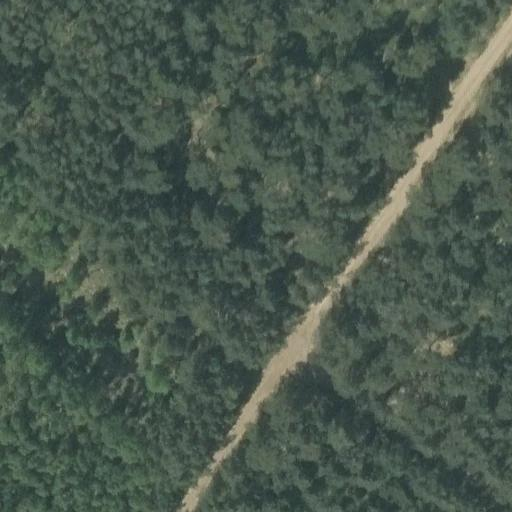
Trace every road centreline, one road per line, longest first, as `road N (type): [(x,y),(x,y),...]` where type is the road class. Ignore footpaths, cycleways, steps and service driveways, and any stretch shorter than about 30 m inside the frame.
road 1 (track): [(164,511),(420,178),(453,108)]
road 2 (track): [(281,357),(511,498)]
